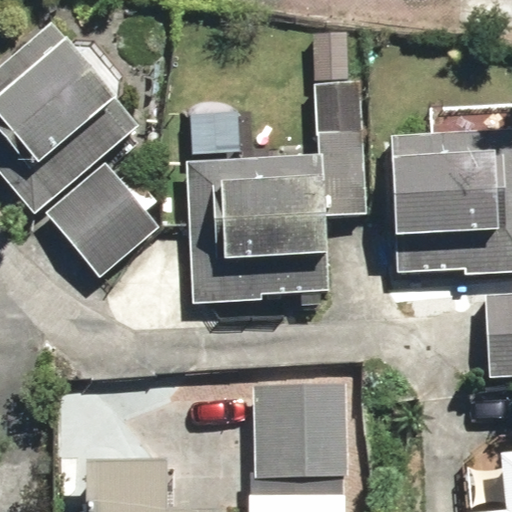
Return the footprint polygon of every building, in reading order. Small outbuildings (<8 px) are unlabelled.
[(445,0),(389,0),(387,25),(442,31),(445,0)] [(511,0),(458,0),(454,38),(511,44),(511,0)] [(159,120),(69,12),(0,68),(0,173),(41,223),(55,212),(112,282),(173,232),(112,159),(159,120)] [(345,299),(347,172),(375,173),(377,87),(323,86),(322,135),(333,135),(332,154),(257,153),(258,119),(194,118),(191,305),(223,305),(223,320),(279,321),(280,297),(345,299)] [(511,136),(403,129),(400,169),(417,170),(413,232),(502,238),(500,277),(511,277),(511,136)] [(467,367),(511,369),(511,293),(493,292),(491,324),(410,319),(406,396),(466,399),(467,367)] [(363,511),(364,491),(357,491),(361,393),(265,389),(259,511),(178,511),(181,470),(91,466),(88,511),(363,511)] [(470,494),(472,511),(511,511),(511,449),(504,450),(509,491),(470,494)]
